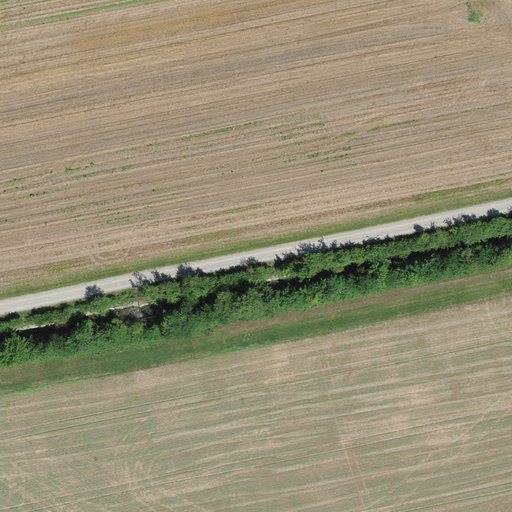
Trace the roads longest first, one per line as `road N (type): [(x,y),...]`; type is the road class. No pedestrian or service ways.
road 1 (track): [(0,303),(511,201)]
road 2 (track): [(240,320),(511,267)]
